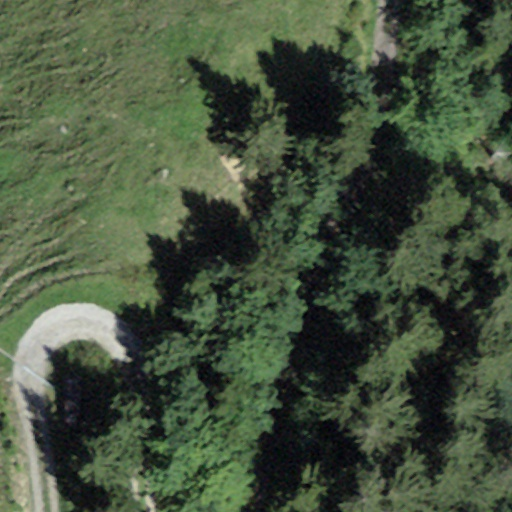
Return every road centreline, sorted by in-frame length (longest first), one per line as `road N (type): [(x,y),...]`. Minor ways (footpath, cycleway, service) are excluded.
road 1 (track): [(400,0),(374,153),(327,250),(253,511)]
road 2 (track): [(146,511),(140,397),(128,342),(88,317),(47,325),(26,368),(41,413),(47,511)]
